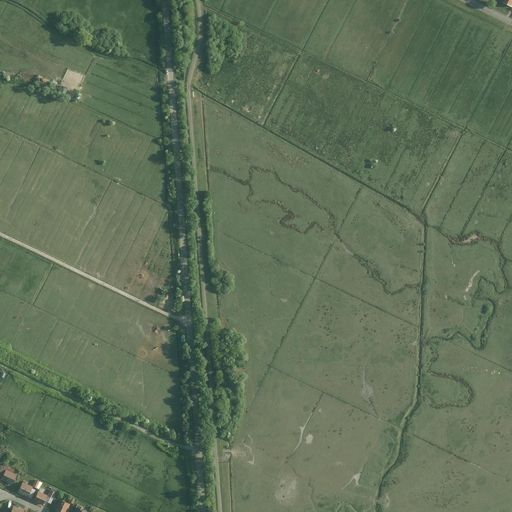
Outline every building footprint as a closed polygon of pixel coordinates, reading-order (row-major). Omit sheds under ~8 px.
[(59,89),(67,93),(69,88),(61,84),(59,89)] [(5,470),(1,480),(6,482),(5,484),(12,487),(17,475),(5,470)] [(41,488),(44,481),(37,479),(34,486),(41,488)] [(21,482),(16,494),(26,498),(31,487),(21,482)] [(38,491),(33,501),(41,505),(46,496),(38,491)] [(60,500),(55,510),(59,511),(64,511),(68,503),(60,500)]
